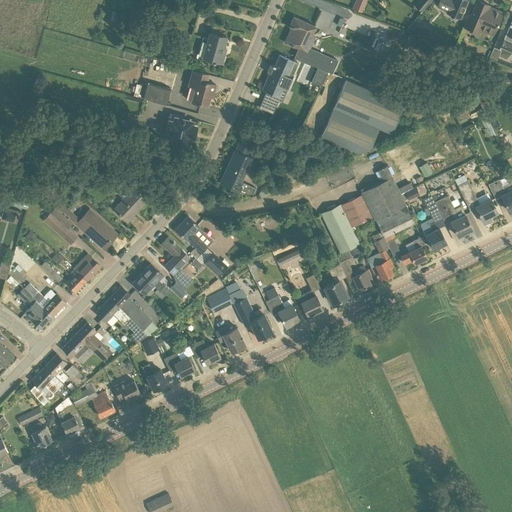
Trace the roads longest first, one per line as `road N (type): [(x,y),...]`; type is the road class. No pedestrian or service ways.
road 1 (secondary): [(0,491),(511,232)]
road 2 (residential): [(36,346),(187,189),(278,0)]
road 3 (unknown): [(181,195),(205,209),(244,207),(371,158)]
